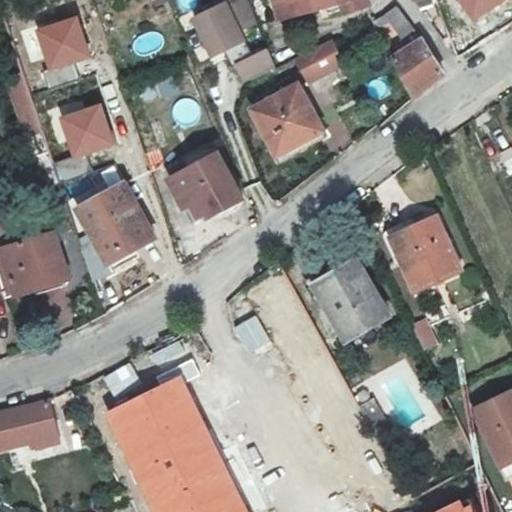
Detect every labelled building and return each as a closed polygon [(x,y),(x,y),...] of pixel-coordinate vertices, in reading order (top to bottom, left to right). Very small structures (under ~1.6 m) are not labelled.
[(240,31),(257,24),(247,0),(226,0),(180,20),(199,65),(226,54),(230,63),(250,54),(240,31)] [(359,16),(355,0),(267,0),(273,26),(306,18),(326,10),(331,22),(359,16)] [(54,175),(58,188),(87,178),(58,95),(50,98),(21,15),(35,10),(32,4),(0,14),(0,22),(28,103),(54,175)] [(411,35),(387,21),(373,27),(394,43),(411,35)] [(443,75),(421,42),(384,65),(409,103),(443,75)] [(305,88),(340,67),(324,44),(289,64),(305,88)] [(265,49),(231,65),(241,85),(275,69),(265,49)] [(315,132),(290,91),(243,118),(270,162),(315,132)] [(511,114),(511,96),(511,95),(497,104),(506,118),(511,114)] [(54,175),(28,103),(13,109),(22,131),(16,133),(36,182),(54,175)] [(510,173),(511,171),(511,151),(511,149),(499,156),(510,173)] [(218,154),(170,180),(192,220),(215,208),(218,212),(243,198),(218,154)] [(80,210),(98,242),(81,251),(93,283),(114,271),(110,264),(156,239),(126,184),(80,210)] [(411,227),(393,235),(418,288),(462,268),(439,218),(433,220),(429,212),(409,221),(411,227)] [(55,227),(11,240),(5,220),(0,221),(0,274),(6,294),(7,299),(71,280),(55,227)] [(311,271),(346,335),(388,312),(358,255),(349,260),(345,252),(311,271)] [(424,319),(411,325),(424,349),(436,343),(424,319)] [(117,407),(137,447),(180,426),(171,406),(175,404),(170,394),(174,393),(169,383),(117,407)] [(511,389),(475,407),(506,474),(511,471),(511,389)] [(373,391),(355,400),(365,418),(382,409),(373,391)] [(1,414),(0,413),(0,446),(36,438),(39,446),(63,439),(50,397),(1,414)] [(384,413),(366,423),(376,441),(394,431),(384,413)] [(484,488),(471,464),(411,494),(420,511),(451,511),(448,506),(484,488)] [(229,482),(235,492),(249,484),(243,474),(229,482)]
